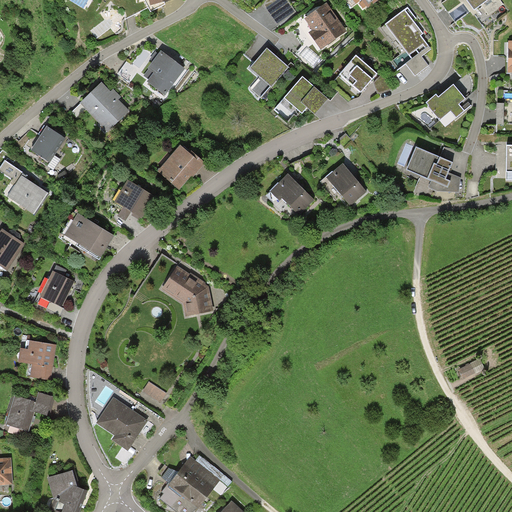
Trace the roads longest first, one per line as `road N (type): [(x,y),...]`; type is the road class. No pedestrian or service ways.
road 1 (residential): [(118,494),(87,443),(76,361),(89,302),(111,270),(219,179),(275,145),(431,81),(443,69),(444,41)]
road 2 (residential): [(511,194),(352,222),(307,242),(265,281),(182,416),(118,494)]
road 3 (track): [(417,212),(415,303),(426,354),(475,438),(511,479)]
road 4 (residential): [(0,141),(87,66),(194,0)]
road 5 (residential): [(444,41),(464,38),(477,52),(480,89),(467,149)]
